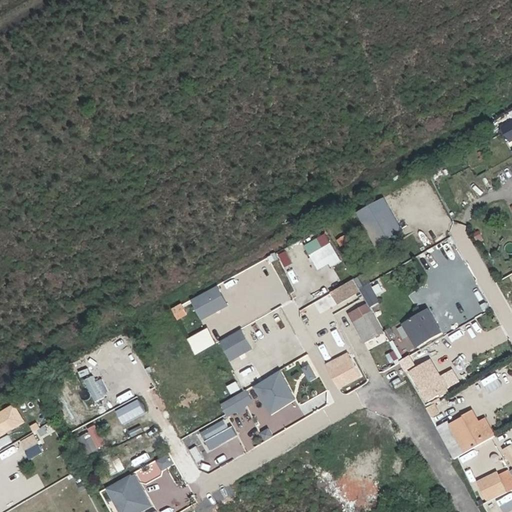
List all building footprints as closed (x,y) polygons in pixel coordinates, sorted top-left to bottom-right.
[(511,142),(511,141),(511,118),(501,125),(511,142)] [(358,209),(377,246),(405,231),(387,195),(358,209)] [(335,251),(326,236),(306,247),(316,263),(335,251)] [(316,263),(306,247),(294,255),(303,270),(316,263)] [(377,302),(361,276),(357,279),(373,305),(377,302)] [(203,319),(228,305),(218,287),(193,301),(203,319)] [(188,314),(184,306),(181,307),(180,306),(172,310),(178,320),(188,314)] [(442,332),(429,310),(412,320),(424,342),(442,332)] [(383,332),(373,312),(354,322),(365,342),(383,332)] [(424,342),(412,320),(404,325),(417,347),(424,342)] [(231,360),(253,348),(243,330),(221,342),(231,360)] [(413,367),(408,358),(404,361),(409,369),(413,367)] [(263,381),(252,362),(235,372),(246,390),(249,389),(263,381)] [(441,377),(435,367),(426,372),(432,382),(441,377)] [(296,400),(279,372),(275,375),(289,398),(270,410),(272,415),(296,400)] [(444,396),(449,393),(447,390),(450,388),(443,376),(441,377),(432,382),(426,372),(415,379),(428,401),(442,393),(444,396)] [(270,410),(289,398),(275,375),(255,387),(270,410)] [(240,388),(237,382),(229,387),(231,393),(240,388)] [(228,416),(256,400),(249,389),(246,390),(222,404),(228,416)] [(424,422),(430,417),(418,403),(412,408),(424,422)] [(439,427),(456,457),(498,434),(488,415),(481,418),(475,408),(439,427)] [(228,417),(200,429),(209,449),(236,437),(228,417)] [(97,422),(89,426),(91,430),(81,435),(91,452),(108,443),(97,422)] [(24,438),(28,447),(40,441),(36,432),(24,438)] [(15,447),(3,452),(9,464),(21,458),(15,447)] [(159,458),(163,468),(176,463),(171,452),(159,458)] [(144,511),(155,506),(137,474),(132,477),(146,504),(131,511),(144,511)] [(507,489),(500,476),(480,486),(486,499),(507,489)] [(131,511),(146,504),(132,477),(110,489),(122,511),(131,511)]
